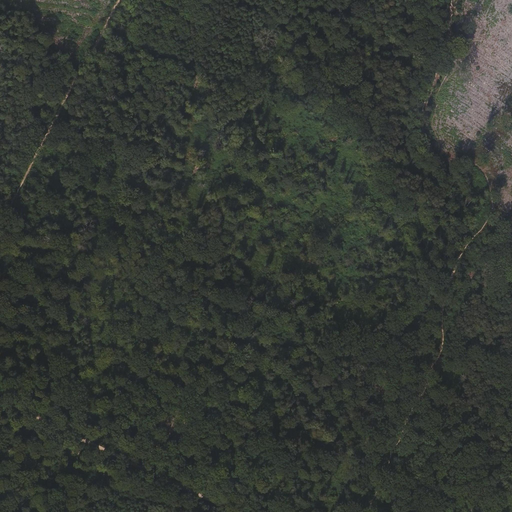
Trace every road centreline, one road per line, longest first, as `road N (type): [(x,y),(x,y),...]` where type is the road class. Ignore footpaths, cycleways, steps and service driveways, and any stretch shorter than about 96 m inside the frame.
road 1 (track): [(0,232),(123,0)]
road 2 (track): [(0,398),(233,511)]
